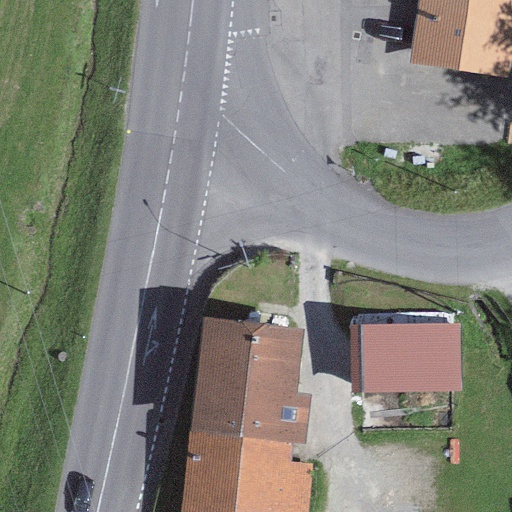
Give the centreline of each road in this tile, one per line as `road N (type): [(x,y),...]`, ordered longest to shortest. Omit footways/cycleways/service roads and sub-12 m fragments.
road 1 (secondary): [(181,87),(96,511)]
road 2 (tertiary): [(181,87),(285,183),(342,217),(461,245),(511,239)]
